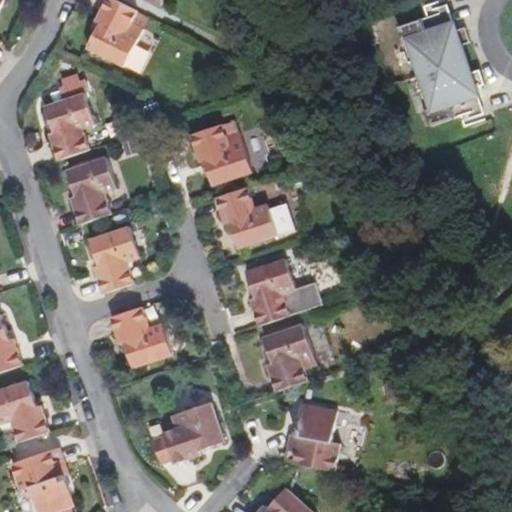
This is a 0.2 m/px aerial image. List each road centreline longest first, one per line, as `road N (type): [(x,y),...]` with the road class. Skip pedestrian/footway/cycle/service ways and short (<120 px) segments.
road 1 (residential): [(64,322),(0,118)]
road 2 (residential): [(137,490),(97,425),(64,322)]
road 3 (residential): [(196,276),(64,322)]
road 4 (residential): [(0,118),(59,0)]
